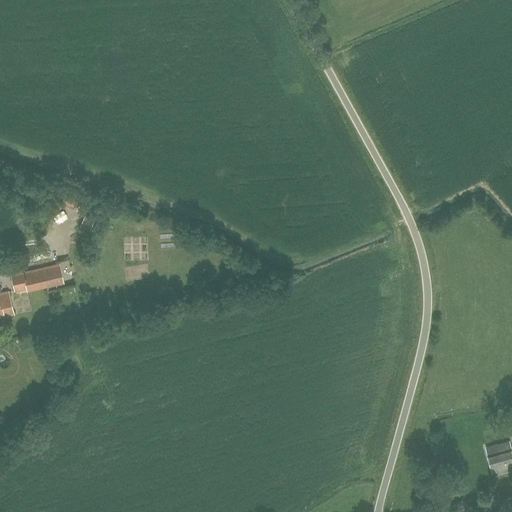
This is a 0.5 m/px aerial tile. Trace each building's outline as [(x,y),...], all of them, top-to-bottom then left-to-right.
[(81,198),(66,192),(61,204),(77,210),(81,198)] [(95,218),(85,214),(82,221),(92,225),(95,218)] [(28,290),(62,282),(58,264),(24,272),(23,270),(11,273),(14,288),(26,285),(28,290)] [(0,316),(13,314),(8,292),(0,293),(0,316)] [(494,475),(511,470),(511,450),(509,441),(486,448),(494,475)]
